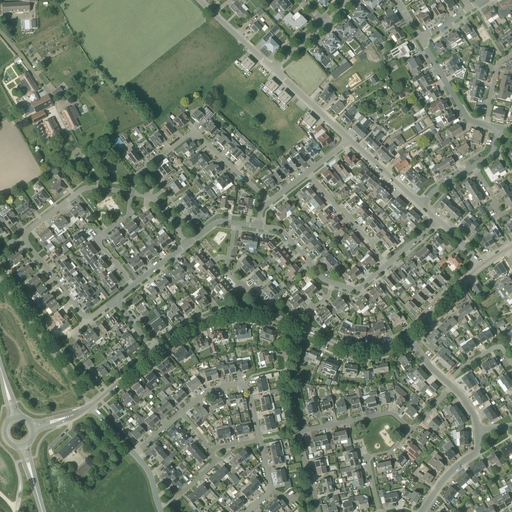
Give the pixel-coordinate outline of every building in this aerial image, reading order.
[(3,13),(30,12),(30,3),(37,2),(37,0),(22,0),(22,3),(2,4),(3,13)] [(238,0),(231,8),(240,17),(242,15),(245,18),(248,15),(245,12),(241,7),(244,4),(244,5),(248,1),(247,0),(238,0)] [(286,12),(288,9),(291,6),(288,2),(286,0),(280,0),(279,2),(276,0),(274,0),(269,5),(273,9),(277,6),(279,7),(280,7),(285,12),(285,11),(286,12)] [(377,5),(371,0),(364,0),(363,1),(369,7),(367,9),(372,14),(375,12),(372,9),(377,5)] [(442,0),(444,2),(449,10),(455,6),(454,4),(456,2),(455,0),(442,0)] [(509,8),(503,0),(499,3),(503,9),(500,11),(504,18),(507,16),(505,13),(510,10),(509,8)] [(441,4),(437,6),(435,4),(431,6),(431,7),(432,9),(431,10),(436,18),(443,14),(442,12),(445,10),(444,9),(441,4)] [(357,10),(355,12),(364,21),(365,21),(363,19),(365,17),(368,19),(369,18),(372,21),(374,20),(376,18),(372,14),(367,9),(365,12),(359,6),(356,9),(357,10)] [(497,13),(493,8),(492,7),(488,10),(493,18),(498,15),(501,20),(504,18),(500,11),(499,11),(500,11),(497,13)] [(419,10),(413,14),(420,24),(423,22),(425,25),(431,21),(426,14),(423,16),(419,10)] [(494,21),(493,18),(488,10),(483,13),(487,20),(484,22),(488,28),(491,27),(490,24),(494,21)] [(300,29),(303,26),(304,27),(307,24),(301,17),(301,16),(297,12),(293,16),(290,13),(282,20),(287,25),(289,23),(294,27),(297,25),(300,29)] [(364,21),(355,12),(353,15),(354,17),(352,19),(357,23),(355,25),(360,31),(367,23),(364,21)] [(387,15),(386,15),(381,20),(382,21),(383,23),(382,24),(384,28),(391,24),(392,26),(399,22),(398,20),(399,20),(396,16),(395,16),(395,15),(388,19),(387,15)] [(256,34),(261,29),(264,31),(268,28),(259,19),(250,28),(256,34)] [(360,31),(355,25),(353,27),(348,23),(346,25),(345,23),(342,26),(352,36),(352,37),(353,38),(360,31)] [(473,39),(478,36),(471,26),(469,28),(467,25),(464,26),(466,28),(463,30),(467,36),(470,35),(473,39)] [(352,36),(342,26),(340,28),(338,26),(335,29),(341,35),(339,37),(344,43),(352,37),(352,36)] [(397,29),(391,32),(397,42),(399,40),(400,42),(406,39),(401,31),(399,32),(397,29)] [(511,31),(503,36),(510,46),(511,44),(511,32),(511,31)] [(269,32),(262,39),(266,43),(267,44),(265,45),(267,48),(267,49),(268,50),(269,50),(270,50),(270,51),(272,53),(276,49),(277,49),(278,49),(278,47),(276,45),(278,43),(275,40),(273,42),(271,40),(270,40),(270,39),(273,36),(269,32)] [(344,43),(339,37),(336,40),(331,33),(328,36),(329,38),(327,39),(334,47),(338,44),(340,47),(344,43)] [(452,33),(450,34),(457,45),(463,42),(462,41),(465,39),(461,34),(458,36),(456,33),(454,35),(452,33)] [(377,38),(373,34),(368,38),(373,43),(377,38)] [(450,46),(452,48),(457,45),(450,34),(448,35),(449,37),(446,39),(448,42),(445,44),(446,46),(448,48),(450,46)] [(505,50),(510,46),(503,36),(499,38),(499,39),(496,41),(500,47),(502,45),(505,50)] [(327,50),(325,52),(332,60),(334,58),(332,56),(332,55),(338,51),(334,47),(327,39),(324,42),(325,44),(323,45),(327,50)] [(445,49),(444,47),(441,43),(438,44),(437,43),(434,44),(437,47),(434,49),(438,56),(443,52),(442,51),(445,49)] [(401,53),(403,56),(405,59),(410,56),(409,55),(409,53),(413,51),(409,45),(404,48),(402,45),(392,51),(394,54),(399,51),(400,53),(401,53)] [(317,48),(314,51),(315,52),(313,54),(316,57),(315,58),(317,61),(318,60),(320,62),(322,60),(327,65),(332,61),(332,60),(325,52),(323,54),(317,48)] [(480,51),(479,56),(492,59),(493,54),(488,53),(489,49),(482,48),(481,51),(480,51)] [(449,59),(451,62),(446,65),(447,67),(446,67),(448,70),(458,65),(456,62),(461,58),(458,54),(449,59)] [(479,56),(478,62),(477,62),(477,63),(477,65),(483,67),(484,63),(490,65),(492,59),(479,56)] [(251,61),(247,58),(241,64),(245,68),(251,61)] [(408,64),(407,64),(409,68),(410,68),(412,67),(415,73),(422,70),(420,66),(422,65),(419,60),(418,58),(415,60),(408,64)] [(249,72),(255,65),(251,61),(245,68),(249,72)] [(343,65),(335,71),(339,76),(351,67),(347,62),(343,65)] [(458,72),(460,75),(465,72),(466,72),(466,69),(465,69),(463,67),(461,66),(459,67),(458,65),(448,70),(450,74),(451,73),(452,75),(453,75),(458,72)] [(475,74),(477,74),(486,77),(487,75),(486,75),(487,71),(482,70),(483,67),(477,65),(475,74)] [(39,90),(34,83),(31,78),(30,77),(28,72),(19,78),(21,82),(20,83),(21,83),(24,89),(25,88),(28,92),(26,93),(27,93),(28,93),(30,96),(34,94),(35,93),(39,90)] [(416,82),(419,86),(430,79),(427,74),(423,77),(421,74),(414,78),(417,81),(416,82)] [(473,79),(473,83),(479,84),(480,81),(485,82),(485,78),(486,78),(486,77),(477,74),(475,80),(473,79)] [(502,82),(511,84),(511,81),(510,81),(511,78),(504,76),(503,76),(502,82)] [(419,86),(424,94),(431,90),(429,86),(433,84),(430,79),(419,86)] [(275,83),(271,80),(265,86),(269,90),(275,83)] [(352,80),(346,83),(349,88),(355,84),(352,80)] [(469,91),(471,91),(482,94),(483,92),(482,92),(483,88),(478,87),(479,84),(473,83),(469,82),(468,85),(470,86),(469,91)] [(275,83),(269,90),(273,94),(279,87),(275,83)] [(322,91),(324,93),(319,98),(325,103),(329,98),(332,100),(335,96),(330,91),(332,89),(328,85),(322,91)] [(60,87),(52,94),(56,99),(64,92),(60,87)] [(507,92),(508,89),(500,87),(499,93),(511,96),(511,93),(507,92)] [(433,90),(426,94),(429,99),(431,98),(433,101),(441,97),(438,91),(434,93),(433,90)] [(277,98),(281,102),(287,95),(284,91),(277,98)] [(347,91),(344,93),(338,97),(340,100),(339,101),(331,109),(337,115),(342,109),(344,110),(346,108),(347,107),(342,102),(347,98),(346,97),(350,95),(347,91)] [(470,96),(471,97),(470,101),(477,102),(478,99),(480,100),(481,96),(482,96),(482,94),(471,91),(470,95),(470,96)] [(39,101),(35,93),(34,94),(38,102),(37,102),(36,101),(31,103),(36,113),(53,105),(48,95),(40,99),(40,101),(39,101)] [(498,99),(511,102),(511,99),(511,96),(499,93),(498,99)] [(291,99),(287,95),(281,102),(285,105),(291,99)] [(438,105),(437,102),(429,106),(433,113),(439,110),(440,112),(448,108),(444,102),(438,105)] [(347,125),(353,119),(351,117),(360,108),(355,104),(347,112),(341,119),(347,125)] [(79,126),(70,107),(61,112),(66,121),(66,120),(68,123),(67,123),(69,128),(70,127),(71,130),(79,126)] [(498,107),(497,111),(494,111),(492,118),(504,121),(506,113),(503,113),(504,109),(498,107)] [(201,113),(197,110),(191,117),(196,121),(198,123),(203,117),(207,121),(213,114),(206,108),(201,113)] [(384,115),(386,118),(390,116),(389,115),(394,112),(392,109),(384,115)] [(31,117),(34,124),(47,118),(43,111),(31,117)] [(439,116),(445,126),(455,120),(452,114),(450,115),(449,115),(447,112),(439,116)] [(189,120),(183,113),(174,120),(180,128),(187,124),(186,122),(189,120)] [(309,115),(303,121),(306,125),(313,118),(309,115)] [(53,118),(41,124),(48,138),(60,132),(57,124),(56,125),(53,118)] [(317,122),(313,118),(306,125),(310,129),(317,122)] [(167,125),(162,129),(168,138),(175,133),(172,128),(175,126),(169,119),(165,122),(167,125)] [(210,119),(206,123),(209,126),(205,130),(204,130),(209,134),(212,136),(214,134),(216,136),(219,133),(217,130),(218,130),(213,126),(214,125),(212,122),(213,121),(210,119)] [(361,126),(358,123),(352,129),(357,134),(369,122),(367,120),(361,126)] [(369,122),(357,134),(363,140),(369,133),(365,130),(371,124),(369,122)] [(393,122),(386,127),(389,130),(395,125),(393,122)] [(452,128),(446,132),(450,139),(462,132),(459,125),(455,127),(455,126),(452,128)] [(380,127),(378,128),(379,129),(377,130),(379,132),(374,138),(370,135),(364,141),(370,146),(381,134),(383,135),(388,130),(384,127),(382,129),(380,127)] [(229,136),(222,130),(219,133),(216,136),(215,137),(217,139),(218,141),(217,142),(220,145),(229,136)] [(388,137),(390,141),(395,138),(400,135),(402,133),(401,131),(400,130),(388,137)] [(473,134),(472,137),(481,139),(482,136),(483,136),(484,133),(479,132),(473,130),(473,134)] [(162,144),(162,143),(159,139),(162,137),(158,132),(153,135),(154,136),(155,138),(151,141),(156,148),(157,148),(159,146),(162,144)] [(328,145),(332,142),(325,133),(316,139),(318,141),(320,144),(323,148),(328,144),(328,145)] [(381,134),(370,146),(375,151),(381,145),(378,142),(383,136),(383,135),(381,134)] [(229,150),(235,142),(233,140),(232,139),(232,138),(231,137),(230,137),(229,137),(229,136),(220,145),(223,148),(225,147),(229,150)] [(480,142),(481,139),(472,137),(471,140),(470,144),(470,147),(473,149),(475,145),(476,145),(481,146),(481,143),(480,142)] [(305,147),(306,149),(305,149),(312,158),(316,154),(315,153),(317,152),(317,151),(320,149),(318,146),(316,143),(312,138),(307,142),(309,144),(305,147)] [(386,150),(383,147),(377,153),(382,158),(394,146),(396,147),(399,145),(400,146),(404,144),(402,142),(400,143),(395,138),(390,141),(392,144),(386,150)] [(449,138),(440,144),(442,148),(451,142),(449,138)] [(131,163),(132,161),(135,165),(140,160),(135,154),(138,152),(128,139),(124,142),(130,149),(128,150),(128,151),(127,152),(127,154),(130,158),(128,159),(131,163)] [(188,151),(191,155),(193,153),(194,153),(193,151),(197,148),(193,142),(191,144),(189,141),(175,152),(177,154),(181,151),(183,154),(188,151)] [(145,145),(140,150),(145,157),(151,152),(150,150),(152,148),(148,142),(145,144),(145,145)] [(234,158),(242,149),(235,142),(229,150),(232,153),(231,155),(234,158)] [(463,145),(460,147),(465,155),(468,153),(468,154),(471,152),(470,151),(473,149),(470,147),(468,148),(466,143),(463,145)] [(390,154),(396,147),(394,146),(382,158),(388,163),(394,157),(390,154)] [(457,156),(458,156),(460,159),(463,158),(462,157),(465,155),(460,147),(457,149),(454,151),(453,152),(454,155),(456,154),(457,156)] [(249,155),(248,154),(249,153),(246,150),(245,151),(242,149),(234,158),(237,161),(239,159),(240,160),(242,162),(245,159),(249,155)] [(304,157),(306,155),(301,149),(300,150),(297,152),(296,152),(293,154),(299,161),(302,165),(307,161),(304,157)] [(198,162),(202,168),(210,161),(206,156),(205,156),(203,153),(200,156),(198,153),(195,156),(191,158),(189,160),(193,165),(198,162)] [(247,170),(255,162),(253,160),(255,158),(250,154),(249,155),(245,159),(248,162),(244,166),(246,167),(245,168),(247,170)] [(293,154),(290,156),(291,158),(290,159),(291,161),(288,163),(291,167),(292,168),(294,171),(299,167),(298,166),(298,165),(296,163),(299,161),(296,157),(293,154)] [(352,158),(351,157),(349,154),(343,158),(349,166),(351,168),(355,166),(354,165),(358,161),(355,156),(352,158)] [(409,162),(404,155),(400,157),(398,159),(400,162),(394,167),(398,173),(409,166),(407,163),(409,162)] [(281,169),(284,173),(287,177),(292,173),(289,169),(291,167),(288,163),(286,161),(283,157),(282,158),(281,165),(283,167),(281,169)] [(447,158),(445,160),(450,168),(452,167),(452,166),(455,164),(451,158),(448,160),(447,158)] [(171,165),(166,159),(159,164),(160,164),(154,169),(156,172),(158,170),(160,174),(170,167),(171,165)] [(448,169),(450,168),(445,160),(443,161),(444,162),(441,164),(444,170),(447,168),(448,169)] [(252,174),(256,170),(258,172),(264,166),(261,163),(258,165),(255,162),(247,170),(250,173),(250,172),(252,174)] [(342,166),(341,165),(338,162),(333,166),(339,174),(341,171),(345,177),(350,173),(344,164),(342,166)] [(506,167),(504,164),(504,163),(501,165),(499,162),(494,165),(499,172),(500,174),(505,171),(508,169),(506,167)] [(212,163),(204,170),(206,173),(205,173),(208,177),(211,174),(214,177),(221,171),(217,166),(216,167),(216,166),(215,166),(212,163)] [(438,175),(440,174),(435,166),(434,164),(429,167),(434,176),(437,174),(438,175)] [(442,172),(444,170),(441,164),(438,166),(437,165),(435,166),(440,174),(443,173),(442,172)] [(494,165),(489,168),(491,171),(488,173),(490,177),(489,178),(492,183),(499,179),(497,176),(500,175),(500,174),(499,172),(494,165)] [(170,167),(160,174),(163,177),(161,179),(163,182),(169,177),(170,177),(177,172),(174,169),(173,170),(170,167)] [(273,175),(276,179),(279,183),(284,179),(281,175),(284,173),(281,169),(279,167),(275,171),(276,172),(273,175)] [(416,168),(413,171),(410,169),(404,175),(407,178),(406,179),(410,182),(419,173),(420,172),(416,168)] [(328,182),(331,180),(334,185),(340,180),(334,173),(331,175),(328,170),(322,175),(328,182)] [(362,171),(356,177),(362,182),(360,184),(362,186),(366,182),(373,175),(368,171),(365,174),(362,171)] [(59,182),(63,179),(58,172),(54,175),(59,182)] [(422,183),(424,185),(428,182),(425,180),(426,180),(422,177),(423,176),(420,172),(419,173),(410,182),(411,183),(412,182),(418,188),(422,183)] [(267,177),(269,180),(265,183),(270,190),(276,186),(275,183),(277,181),(276,179),(273,175),(271,173),(267,177)] [(172,180),(172,181),(166,185),(168,188),(170,187),(173,190),(183,182),(184,182),(178,175),(172,180)] [(224,175),(216,180),(218,183),(216,185),(216,186),(219,190),(221,190),(223,189),(231,183),(230,181),(231,181),(231,180),(230,178),(228,178),(227,176),(226,177),(224,175)] [(373,175),(366,182),(369,184),(367,186),(372,191),(380,182),(377,179),(373,175)] [(465,184),(467,187),(465,188),(467,190),(475,185),(474,183),(472,183),(471,180),(465,184)] [(61,182),(50,190),(56,197),(66,189),(61,182)] [(176,198),(182,193),(182,194),(191,187),(188,184),(186,186),(183,182),(173,190),(175,194),(173,195),(176,198)] [(377,199),(387,188),(383,184),(380,182),(372,191),(367,196),(368,197),(373,192),(376,195),(376,196),(377,199)] [(210,183),(206,186),(206,187),(204,189),(206,192),(213,187),(210,183)] [(505,186),(503,183),(497,187),(499,190),(498,190),(500,193),(508,188),(507,185),(505,186)] [(341,199),(351,191),(348,188),(344,184),(339,188),(341,190),(337,194),(341,199)] [(475,185),(467,190),(468,192),(469,191),(471,194),(477,190),(475,188),(476,187),(475,185)] [(502,194),(504,197),(504,198),(510,194),(510,193),(511,191),(511,189),(510,186),(508,188),(500,193),(501,195),(502,194)] [(310,197),(314,193),(310,189),(307,191),(304,188),(298,194),(302,199),(304,201),(307,199),(310,197)] [(381,199),(386,204),(391,198),(389,196),(392,192),(387,188),(377,199),(381,199)] [(473,200),(481,195),(480,192),(479,193),(477,190),(471,194),(473,197),(472,198),(473,200)] [(42,191),(32,198),(38,206),(37,207),(39,209),(43,207),(42,206),(45,204),(43,202),(48,199),(42,191)] [(180,202),(183,206),(191,201),(193,199),(191,197),(187,191),(182,195),(184,198),(180,202)] [(359,198),(355,193),(350,197),(352,199),(347,203),(351,209),(359,203),(356,200),(359,198)] [(441,208),(443,210),(450,203),(448,201),(451,199),(446,194),(439,201),(441,203),(440,205),(442,207),(441,208)] [(481,195),(473,200),(474,202),(475,201),(477,204),(483,200),(481,197),(482,197),(481,195)] [(313,206),(319,200),(316,196),(312,199),(310,197),(307,199),(304,201),(310,208),(313,206)] [(222,197),(222,200),(221,200),(220,209),(228,210),(228,205),(233,205),(234,199),(227,198),(228,197),(222,197)] [(244,201),(239,200),(237,211),(246,212),(247,206),(252,207),(252,205),(252,199),(244,198),(244,201)] [(387,204),(390,206),(391,205),(395,209),(396,208),(402,202),(397,198),(394,201),(392,199),(387,204)] [(319,200),(313,206),(314,208),(312,210),(316,215),(321,210),(319,208),(323,205),(319,200)] [(29,201),(16,211),(22,219),(26,217),(26,218),(36,211),(29,201)] [(192,208),(194,211),(197,208),(199,207),(195,201),(193,203),(191,201),(183,206),(187,211),(192,208)] [(291,203),(288,205),(286,202),(281,206),(287,213),(289,211),(291,213),(296,209),(291,203)] [(396,208),(395,209),(400,213),(398,215),(397,215),(400,217),(405,211),(403,209),(406,206),(402,202),(396,208)] [(356,212),(360,217),(366,211),(365,209),(367,207),(363,203),(358,207),(360,209),(356,212)] [(451,204),(450,203),(443,210),(445,212),(446,211),(448,213),(453,208),(451,205),(451,204)] [(77,207),(75,209),(80,216),(82,219),(85,216),(90,212),(86,207),(82,209),(79,204),(76,206),(77,207)] [(287,213),(281,206),(277,209),(279,212),(276,215),(281,221),(286,217),(284,215),(287,213)] [(197,208),(194,211),(189,214),(193,219),(197,216),(199,219),(207,213),(203,207),(201,209),(199,207),(197,208)] [(450,216),(452,218),(458,211),(457,209),(456,210),(453,208),(448,213),(451,215),(450,216)] [(77,217),(80,216),(75,209),(72,210),(69,212),(73,216),(70,219),(74,224),(79,220),(77,217)] [(327,217),(329,216),(331,214),(327,209),(320,215),(320,214),(318,216),(318,217),(320,219),(324,224),(328,220),(326,218),(327,217)] [(11,210),(6,214),(6,213),(2,217),(9,227),(16,222),(13,219),(16,217),(15,216),(12,212),(11,210)] [(407,219),(409,221),(415,214),(411,210),(408,213),(405,211),(400,217),(404,221),(407,219)] [(156,219),(157,218),(153,213),(151,215),(148,211),(143,214),(149,222),(153,218),(155,220),(156,219)] [(366,211),(360,217),(364,222),(368,218),(370,220),(375,216),(371,211),(368,214),(366,211)] [(460,212),(458,211),(452,218),(453,219),(454,218),(457,221),(462,216),(459,213),(460,212)] [(141,221),(139,223),(143,228),(145,226),(145,225),(149,222),(143,214),(139,218),(141,221)] [(415,214),(409,221),(411,223),(409,225),(413,229),(418,225),(415,222),(419,219),(419,218),(415,214)] [(368,226),(372,231),(381,223),(375,216),(370,220),(372,223),(368,226)] [(468,216),(466,218),(462,223),(464,225),(463,226),(467,230),(475,222),(477,220),(473,216),(470,219),(468,216)] [(61,219),(59,221),(64,228),(66,226),(68,228),(72,225),(74,224),(70,219),(66,221),(63,217),(60,218),(61,219)] [(336,225),(337,224),(340,222),(336,217),(329,223),(331,225),(329,227),(333,232),(337,228),(335,226),(336,225)] [(304,224),(301,220),(298,222),(296,220),(294,222),(289,226),(293,230),(294,229),(297,227),(299,229),(302,227),(304,224)] [(66,231),(64,228),(59,221),(56,223),(56,222),(53,224),(57,228),(54,230),(55,232),(58,237),(66,231)] [(143,228),(139,223),(136,225),(133,221),(128,224),(134,232),(138,228),(140,230),(143,228)] [(479,226),(475,222),(467,230),(469,231),(469,230),(475,235),(479,231),(477,228),(479,226)] [(380,231),(382,234),(387,230),(381,223),(372,231),(375,235),(380,231)] [(124,228),(127,232),(124,234),(128,239),(130,237),(132,239),(137,236),(136,234),(134,232),(128,224),(124,228)] [(304,224),(299,229),(295,232),(299,237),(303,234),(305,236),(311,231),(305,224),(304,224)] [(489,234),(490,235),(495,243),(496,243),(495,241),(503,237),(496,226),(492,228),(494,231),(489,234)] [(337,228),(333,232),(337,237),(339,235),(341,237),(348,231),(344,227),(341,229),(340,230),(339,231),(337,228)] [(58,237),(55,232),(52,234),(48,229),(43,232),(50,242),(55,238),(56,239),(58,237)] [(380,239),(384,244),(393,237),(393,236),(390,232),(389,233),(387,230),(382,234),(384,236),(380,239)] [(305,236),(301,239),(305,244),(309,240),(311,243),(313,240),(316,238),(313,234),(314,233),(312,231),(311,231),(305,236)] [(40,244),(43,249),(44,248),(46,247),(48,245),(48,244),(50,242),(43,232),(38,236),(39,238),(42,242),(40,244)] [(81,232),(77,235),(74,238),(76,242),(79,245),(82,243),(85,241),(86,240),(83,236),(84,236),(81,232)] [(124,234),(122,236),(119,232),(114,235),(122,246),(126,242),(125,241),(128,239),(124,234)] [(160,236),(162,239),(168,246),(172,242),(169,239),(172,237),(168,232),(165,234),(164,232),(160,236)] [(122,246),(114,235),(110,239),(112,243),(110,245),(114,250),(116,248),(118,249),(122,246)] [(246,245),(247,236),(241,235),(241,240),(237,239),(236,247),(242,247),(243,244),(246,245)] [(348,242),(350,245),(357,239),(353,235),(350,237),(348,235),(341,241),(343,244),(346,244),(348,242)] [(487,247),(490,246),(495,243),(490,235),(482,240),(483,241),(479,243),(482,248),(486,246),(487,247)] [(248,248),(256,249),(258,239),(253,238),(253,237),(247,236),(246,245),(249,245),(248,248)] [(63,242),(65,245),(72,240),(70,237),(63,242)] [(393,237),(384,244),(388,249),(392,245),(394,248),(399,244),(393,237)] [(431,242),(434,245),(432,247),(433,249),(435,250),(437,249),(440,252),(443,250),(444,249),(449,245),(444,240),(442,242),(438,238),(437,237),(431,242)] [(163,249),(168,246),(162,239),(158,242),(157,241),(154,243),(158,248),(160,246),(163,249)] [(268,248),(270,250),(277,244),(273,239),(270,243),(268,240),(262,240),(261,246),(264,247),(266,249),(268,248)] [(352,255),(359,249),(357,246),(361,243),(357,239),(350,245),(348,247),(350,249),(350,252),(352,255)] [(315,247),(316,250),(319,247),(322,245),(318,241),(316,243),(313,240),(311,243),(307,245),(307,246),(310,251),(315,247)] [(155,250),(158,248),(154,243),(151,245),(153,247),(148,251),(154,258),(159,254),(155,250)] [(80,248),(82,251),(81,252),(84,256),(87,254),(94,249),(90,244),(87,247),(85,245),(80,248)] [(319,247),(316,250),(312,253),(316,258),(320,254),(322,257),(327,252),(328,252),(324,248),(325,246),(323,244),(322,245),(319,247)] [(52,251),(51,252),(48,254),(47,255),(48,257),(49,257),(53,262),(60,256),(58,253),(61,251),(57,247),(55,248),(52,251)] [(140,254),(144,259),(146,258),(149,261),(154,258),(148,251),(146,248),(142,251),(143,252),(140,254)] [(431,250),(429,252),(425,248),(420,252),(426,258),(429,256),(431,259),(433,261),(435,258),(437,257),(435,255),(434,254),(431,250)] [(94,249),(87,254),(90,259),(88,260),(91,263),(96,259),(94,256),(97,253),(94,249)] [(282,249),(279,251),(277,249),(271,254),(275,259),(277,257),(279,260),(286,254),(282,249)] [(322,257),(324,259),(321,262),(325,266),(332,260),(328,256),(329,255),(327,252),(322,257)] [(417,263),(420,267),(421,268),(425,264),(423,261),(426,258),(420,252),(415,256),(419,261),(417,263)] [(7,258),(11,263),(13,262),(15,265),(23,259),(19,253),(17,255),(14,255),(13,253),(7,258)] [(193,257),(195,260),(193,262),(189,265),(192,268),(194,266),(195,265),(204,257),(201,253),(196,256),(195,255),(193,257)] [(369,257),(365,260),(371,267),(375,263),(372,259),(375,257),(374,257),(374,256),(373,256),(370,253),(368,255),(369,257)] [(141,261),(144,259),(140,254),(137,257),(136,255),(132,259),(134,261),(140,269),(144,265),(141,261)] [(244,254),(242,256),(245,259),(241,262),(244,266),(241,268),(246,274),(253,267),(250,264),(252,262),(247,257),(245,254),(244,254)] [(286,254),(279,260),(282,262),(279,264),(283,269),(290,264),(288,261),(290,259),(286,254)] [(458,270),(461,268),(459,266),(462,264),(461,263),(462,263),(459,259),(457,256),(456,258),(453,255),(447,259),(451,263),(451,262),(456,268),(458,270)] [(60,267),(62,270),(69,265),(66,260),(67,260),(67,258),(65,256),(64,256),(54,264),(58,268),(60,267)] [(205,265),(208,262),(204,257),(195,265),(194,266),(196,268),(197,267),(201,272),(207,267),(205,265)] [(98,269),(105,263),(101,258),(98,261),(96,259),(91,263),(93,265),(91,267),(94,271),(98,269)] [(328,271),(332,268),(334,270),(336,268),(337,268),(338,266),(339,266),(341,264),(339,262),(338,262),(334,258),(332,260),(325,266),(328,271)] [(361,269),(363,267),(367,271),(371,267),(365,260),(364,258),(359,262),(357,264),(361,269)] [(444,258),(438,263),(440,265),(441,266),(447,261),(444,258)] [(128,263),(126,265),(130,270),(132,268),(135,272),(140,269),(134,261),(132,259),(128,262),(128,263)] [(417,272),(416,270),(420,267),(417,263),(416,262),(414,264),(410,259),(407,261),(408,262),(406,264),(411,271),(415,275),(417,272)] [(185,261),(183,264),(186,267),(189,271),(192,268),(189,265),(186,261),(185,261)] [(99,275),(101,277),(106,273),(104,271),(108,268),(105,263),(98,269),(101,273),(99,275)] [(496,279),(507,272),(501,263),(493,269),(497,274),(493,277),(495,279),(496,279)] [(295,264),(288,270),(290,272),(287,275),(292,280),(298,274),(296,271),(299,269),(295,264)] [(358,271),(361,269),(357,264),(354,266),(355,267),(350,271),(356,278),(361,274),(358,271)] [(406,278),(409,275),(410,275),(411,276),(414,273),(411,271),(406,264),(403,266),(403,265),(400,267),(403,270),(401,272),(406,278)] [(20,272),(25,277),(33,271),(28,265),(24,269),(22,266),(17,270),(19,273),(20,272)] [(69,265),(62,270),(65,273),(63,275),(66,279),(76,271),(74,269),(73,269),(69,265)] [(191,273),(189,271),(186,267),(182,269),(179,265),(174,269),(180,276),(183,274),(184,277),(187,275),(188,276),(191,273)] [(207,267),(201,272),(198,274),(200,277),(203,274),(204,275),(204,276),(206,279),(209,277),(216,271),(214,268),(213,269),(212,267),(209,270),(207,267)] [(252,280),(254,282),(264,274),(262,271),(261,272),(257,268),(252,272),(254,275),(250,278),(252,281),(252,280)] [(171,274),(173,277),(170,279),(174,284),(180,281),(183,280),(180,276),(174,269),(170,272),(171,274)] [(404,280),(406,278),(401,272),(399,270),(397,272),(396,271),(391,275),(395,279),(398,283),(398,282),(399,284),(400,285),(404,281),(404,280)] [(71,282),(74,285),(81,280),(77,275),(78,274),(76,271),(66,279),(69,283),(71,282)] [(209,282),(213,286),(219,281),(217,278),(219,276),(218,275),(218,274),(216,271),(209,277),(212,280),(209,282)] [(346,274),(345,273),(342,275),(346,280),(349,278),(352,281),(356,278),(350,271),(346,274)] [(103,280),(102,281),(105,286),(108,284),(115,278),(111,274),(108,276),(106,273),(101,277),(103,280)] [(431,277),(434,280),(438,283),(440,281),(444,285),(448,280),(441,273),(438,276),(437,274),(435,276),(433,275),(431,277)] [(264,274),(254,282),(256,285),(255,285),(257,287),(260,285),(263,283),(265,285),(270,281),(268,278),(267,279),(265,277),(265,275),(264,274)] [(24,282),(30,290),(41,282),(36,276),(32,280),(30,277),(24,282)] [(507,285),(509,284),(511,282),(511,281),(511,280),(511,278),(510,278),(509,277),(508,278),(506,276),(497,281),(499,284),(500,286),(498,287),(498,288),(497,288),(497,289),(498,290),(499,291),(500,290),(504,288),(507,285)] [(159,280),(165,288),(168,286),(169,288),(174,284),(170,279),(167,281),(164,277),(159,280)] [(395,279),(392,281),(389,277),(384,281),(390,289),(394,286),(395,288),(399,284),(398,282),(398,283),(395,279)] [(109,289),(111,292),(116,288),(115,286),(118,283),(115,278),(108,284),(111,288),(109,289)] [(81,280),(74,285),(76,288),(74,290),(78,294),(83,290),(88,286),(86,284),(84,284),(84,283),(81,280)] [(158,288),(155,290),(158,294),(159,296),(165,292),(163,290),(165,288),(159,280),(155,284),(158,288)] [(434,280),(431,283),(430,281),(426,285),(426,286),(431,290),(433,288),(437,291),(441,287),(438,283),(434,280)] [(219,281),(213,286),(214,287),(216,290),(218,288),(221,291),(228,285),(225,282),(225,283),(223,281),(221,283),(219,281)] [(265,293),(267,295),(274,289),(276,288),(270,281),(265,285),(267,288),(263,291),(265,293)] [(312,285),(308,289),(314,295),(318,292),(315,288),(317,286),(313,281),(311,283),(312,285)] [(483,290),(479,283),(472,288),(477,294),(483,290)] [(228,292),(231,290),(229,288),(230,288),(228,285),(221,291),(223,293),(221,295),(225,300),(231,295),(228,292)] [(511,285),(511,287),(509,288),(507,285),(504,288),(500,290),(505,298),(507,297),(509,295),(511,293),(511,285)] [(83,297),(85,300),(95,293),(91,288),(89,289),(88,286),(78,294),(81,298),(83,297)] [(300,293),(304,297),(306,295),(309,299),(314,295),(308,289),(306,286),(301,290),(302,290),(300,293)] [(385,295),(387,293),(383,288),(381,290),(378,286),(373,290),(379,297),(383,293),(385,295)] [(418,291),(419,293),(423,296),(425,294),(429,297),(433,293),(431,290),(426,286),(423,289),(422,287),(418,291)] [(43,288),(42,289),(40,287),(32,292),(34,295),(38,300),(44,295),(46,294),(49,292),(45,287),(43,288)] [(148,296),(152,302),(153,301),(157,298),(155,296),(158,294),(155,290),(152,287),(150,289),(149,288),(147,290),(151,294),(148,296)] [(198,296),(195,299),(201,308),(205,305),(206,306),(209,304),(206,299),(209,297),(202,289),(199,291),(200,292),(197,294),(198,296)] [(276,292),(274,289),(267,295),(269,297),(268,298),(270,300),(274,297),(277,301),(281,298),(279,297),(286,291),(285,290),(282,289),(279,292),(278,290),(276,292)] [(99,290),(95,293),(85,300),(88,303),(86,305),(86,306),(89,309),(99,302),(99,301),(97,299),(99,297),(98,295),(101,293),(99,290)] [(371,297),(369,299),(374,305),(376,302),(375,301),(375,300),(379,297),(373,290),(369,294),(371,297)] [(295,292),(291,296),(293,299),(299,306),(304,302),(301,299),(304,297),(300,293),(297,295),(295,292)] [(411,298),(412,300),(413,300),(416,303),(419,301),(422,304),(427,300),(423,296),(419,293),(416,296),(415,294),(411,298)] [(44,295),(38,300),(44,307),(46,305),(50,302),(54,299),(51,294),(46,297),(44,295)] [(144,301),(142,299),(141,297),(140,296),(139,297),(139,296),(136,298),(137,299),(132,302),(133,305),(135,306),(134,306),(135,308),(136,308),(139,312),(139,313),(141,315),(142,315),(146,311),(143,307),(144,306),(146,304),(144,301)] [(184,304),(180,307),(186,314),(187,314),(190,312),(192,310),(189,305),(193,302),(188,297),(182,302),(184,304)] [(347,306),(350,304),(349,304),(346,299),(343,301),(340,297),(336,301),(342,308),(344,311),(348,307),(347,306)] [(365,308),(367,306),(369,309),(374,305),(369,299),(366,301),(363,297),(359,301),(365,308)] [(289,308),(292,306),(295,310),(299,306),(293,299),(289,302),(288,301),(285,303),(289,308)] [(408,301),(404,305),(410,311),(412,308),(415,311),(420,307),(416,303),(413,300),(412,300),(410,303),(408,301)] [(333,307),(331,309),(335,314),(338,312),(337,312),(342,308),(336,301),(331,305),(333,307)] [(360,311),(365,308),(359,301),(354,304),(355,305),(352,307),(356,312),(359,310),(360,311)] [(46,305),(44,307),(49,315),(60,307),(56,302),(52,305),(50,302),(46,305)] [(177,307),(173,303),(171,305),(172,307),(171,308),(171,310),(169,312),(168,312),(167,312),(167,313),(166,314),(167,315),(167,316),(172,323),(180,317),(178,315),(181,313),(177,307)] [(466,304),(463,306),(468,315),(471,313),(473,315),(478,312),(474,306),(472,307),(470,305),(468,306),(466,304)] [(468,315),(463,306),(459,308),(460,311),(458,312),(460,315),(458,317),(463,325),(467,322),(464,317),(468,315)] [(159,318),(162,315),(157,308),(153,310),(159,318)] [(325,308),(321,312),(327,319),(330,322),(334,318),(332,316),(335,314),(331,309),(328,312),(325,308)] [(60,311),(54,316),(62,326),(70,320),(66,315),(64,316),(60,311)] [(330,322),(327,319),(321,312),(320,312),(318,313),(319,314),(317,315),(320,319),(317,321),(321,326),(324,324),(325,326),(330,322)] [(109,319),(112,324),(110,325),(114,331),(117,329),(118,330),(122,326),(123,325),(121,323),(122,322),(120,319),(119,320),(115,314),(109,319)] [(396,315),(390,319),(395,326),(400,323),(401,324),(405,321),(401,315),(398,317),(396,315)] [(449,318),(446,321),(453,328),(456,325),(458,327),(460,325),(461,326),(463,325),(458,317),(455,320),(453,318),(451,320),(449,318)] [(166,327),(160,319),(150,326),(156,333),(162,328),(163,329),(166,327)] [(390,330),(386,323),(384,320),(376,323),(377,323),(378,326),(381,335),(386,333),(386,332),(388,331),(390,330)] [(445,330),(443,332),(447,337),(452,332),(450,331),(453,328),(446,321),(443,324),(445,326),(443,328),(445,330)] [(99,334),(102,337),(103,339),(106,337),(104,335),(110,331),(104,322),(98,327),(102,332),(99,334)] [(372,328),(369,329),(370,337),(373,337),(375,336),(375,337),(381,335),(378,326),(377,323),(372,325),(373,328),(372,328)] [(348,326),(343,324),(339,332),(344,335),(344,334),(347,335),(349,335),(351,328),(348,327),(348,326)] [(250,330),(246,330),(246,326),(239,327),(239,325),(234,326),(235,336),(237,336),(243,335),(243,339),(251,338),(250,330)] [(354,337),(360,337),(360,329),(360,325),(355,325),(352,325),(351,328),(349,335),(352,336),(354,337)] [(370,337),(369,329),(369,325),(366,325),(366,329),(360,329),(360,337),(365,338),(365,337),(368,337),(370,337)] [(494,332),(491,326),(489,327),(482,331),(483,333),(487,340),(488,341),(494,337),(492,334),(494,332)] [(264,327),(260,338),(272,343),(274,338),(275,337),(276,336),(275,334),(276,332),(272,331),(271,331),(267,330),(268,329),(264,327)] [(102,337),(99,334),(98,332),(95,334),(92,330),(88,334),(93,341),(95,343),(99,340),(102,337)] [(219,342),(227,339),(225,331),(220,333),(220,330),(219,330),(219,331),(211,333),(212,339),(213,339),(214,343),(219,342)] [(436,330),(432,335),(438,341),(441,338),(444,342),(448,337),(447,337),(443,332),(441,335),(436,330)] [(125,346),(127,349),(131,354),(132,353),(133,353),(135,352),(135,351),(139,347),(137,344),(137,343),(136,342),(135,342),(132,337),(130,335),(128,333),(122,337),(126,342),(127,341),(128,343),(125,346)] [(482,343),(487,340),(483,333),(478,337),(477,335),(474,337),(477,342),(480,340),(482,343)] [(93,341),(88,334),(83,337),(85,339),(86,341),(84,343),(88,349),(90,352),(93,349),(92,348),(96,345),(95,343),(93,341)] [(434,351),(438,347),(435,344),(438,341),(432,335),(427,340),(431,344),(429,346),(434,351)] [(205,348),(209,346),(206,339),(203,341),(202,339),(201,337),(196,340),(197,342),(195,343),(197,345),(195,346),(197,350),(202,348),(202,347),(204,346),(205,348)] [(467,344),(471,350),(477,347),(475,344),(477,342),(474,337),(472,338),(471,339),(473,341),(467,344)] [(472,351),(471,350),(466,342),(467,344),(462,348),(461,346),(458,348),(461,353),(464,351),(466,354),(472,351)] [(70,348),(73,351),(68,354),(70,357),(74,354),(78,358),(82,354),(87,350),(82,344),(79,346),(76,343),(74,344),(74,345),(70,348)] [(115,355),(121,362),(126,359),(123,355),(126,353),(121,347),(116,351),(118,353),(115,355)] [(174,355),(179,362),(185,358),(185,359),(193,354),(189,348),(186,351),(183,347),(179,350),(180,351),(174,355)] [(439,361),(444,366),(450,360),(447,358),(451,353),(447,348),(443,353),(439,357),(442,359),(439,361)] [(309,361),(311,362),(318,365),(321,359),(317,356),(318,354),(310,350),(308,354),(306,353),(302,360),(308,362),(309,361)] [(261,362),(264,361),(265,364),(274,362),(272,355),(269,356),(268,352),(259,354),(261,362)] [(408,369),(411,367),(414,364),(410,358),(411,357),(409,354),(399,361),(402,365),(404,364),(406,366),(408,369)] [(121,362),(115,355),(113,357),(111,355),(106,359),(111,364),(113,362),(116,366),(121,362)] [(228,365),(230,374),(236,373),(235,368),(238,368),(237,361),(235,356),(233,357),(233,359),(233,362),(228,363),(228,365)] [(460,363),(453,357),(450,360),(444,366),(449,371),(451,369),(453,371),(460,363)] [(93,364),(89,359),(83,364),(86,368),(88,367),(88,368),(93,364)] [(157,368),(163,374),(170,368),(172,370),(175,368),(167,359),(157,368)] [(327,359),(324,367),(336,372),(339,363),(334,361),(333,362),(327,359)] [(488,363),(492,369),(498,366),(499,367),(501,366),(498,360),(496,362),(494,359),(488,363)] [(237,361),(238,368),(241,367),(242,371),(248,370),(248,366),(252,365),(251,361),(243,362),(242,360),(237,361)] [(97,370),(98,372),(97,373),(100,378),(106,374),(107,374),(108,373),(106,371),(111,368),(106,362),(97,370)] [(224,375),(230,374),(228,365),(225,366),(223,362),(218,364),(219,366),(220,373),(223,372),(224,375)] [(492,369),(488,363),(488,362),(482,365),(484,368),(481,370),(484,375),(487,373),(486,372),(492,369)] [(352,377),(356,377),(357,367),(350,366),(351,365),(345,364),(344,373),(352,375),(352,377)] [(365,381),(368,381),(372,381),(372,379),(372,374),(374,374),(376,373),(379,373),(388,371),(387,364),(386,364),(381,364),(381,365),(372,366),(373,372),(371,372),(365,372),(365,377),(365,381)] [(215,367),(209,369),(213,380),(219,379),(217,373),(220,373),(219,366),(215,367)] [(209,369),(209,368),(209,369),(203,370),(204,372),(199,373),(202,379),(206,378),(207,382),(213,380),(209,369)] [(419,368),(414,373),(411,370),(406,374),(413,382),(417,379),(424,373),(419,368)] [(465,384),(466,384),(473,380),(475,379),(471,373),(473,372),(471,369),(463,374),(465,377),(462,379),(465,384)] [(154,382),(157,379),(152,372),(145,378),(149,382),(146,385),(151,391),(157,385),(154,382)] [(198,374),(195,376),(196,378),(191,382),(197,388),(201,385),(199,381),(202,379),(199,373),(198,374)] [(415,385),(420,391),(421,391),(425,386),(423,383),(428,378),(424,373),(417,379),(419,382),(415,385)] [(272,378),(271,374),(260,376),(261,379),(256,380),(257,387),(265,385),(264,379),(267,378),(267,379),(272,378)] [(504,385),(510,381),(507,375),(504,377),(502,374),(497,378),(499,380),(500,379),(504,385)] [(168,379),(165,375),(164,376),(163,376),(161,378),(167,386),(169,384),(174,379),(171,376),(168,379)] [(189,379),(185,383),(182,385),(186,390),(189,388),(192,392),(197,388),(191,382),(189,379)] [(473,380),(466,384),(470,390),(473,388),(474,390),(479,387),(478,385),(476,385),(473,380)] [(423,394),(425,392),(430,397),(438,388),(433,383),(429,387),(426,385),(425,386),(421,391),(420,391),(423,394)] [(144,396),(149,391),(145,386),(142,388),(138,384),(132,389),(138,395),(141,392),(144,396)] [(182,385),(179,387),(175,391),(176,393),(182,400),(187,396),(184,392),(186,390),(182,385)] [(259,393),(264,392),(264,395),(270,394),(269,391),(266,391),(265,385),(257,387),(259,393)] [(394,393),(399,398),(397,401),(398,402),(396,404),(400,409),(409,399),(405,396),(406,394),(396,385),(395,390),(394,393)] [(479,387),(474,390),(476,393),(473,395),(477,400),(483,396),(480,391),(481,390),(479,387)] [(351,403),(353,410),(360,408),(358,399),(362,398),(360,389),(355,390),(356,395),(347,397),(348,404),(351,403)] [(394,397),(394,393),(395,390),(394,390),(388,391),(388,392),(389,394),(380,396),(380,394),(377,395),(378,398),(378,402),(381,401),(382,405),(390,403),(389,398),(394,397)] [(364,407),(367,406),(367,408),(376,407),(374,399),(378,398),(377,395),(376,392),(369,394),(370,399),(366,400),(363,400),(364,407)] [(121,398),(123,400),(121,402),(123,405),(122,405),(124,407),(127,404),(130,402),(132,404),(135,402),(137,404),(139,402),(135,396),(132,398),(127,393),(121,398)] [(170,395),(168,397),(172,402),(174,400),(178,404),(182,400),(176,393),(174,395),(173,393),(170,395)] [(262,406),(269,404),(268,397),(271,397),(270,394),(264,395),(265,398),(260,399),(262,406)] [(484,404),(485,406),(490,403),(489,401),(490,400),(487,394),(484,396),(483,396),(477,400),(481,406),(484,404)] [(237,403),(235,396),(235,395),(228,397),(229,399),(226,400),(228,407),(231,406),(231,405),(236,403),(237,403)] [(244,395),(241,396),(241,395),(235,396),(237,403),(236,403),(237,407),(247,405),(245,399),(244,395)] [(326,401),(321,403),(323,411),(327,410),(327,409),(330,409),(330,407),(333,406),(331,396),(326,397),(326,401)] [(340,403),(336,404),(338,413),(346,411),(344,405),(348,404),(347,397),(346,396),(341,398),(342,399),(339,400),(340,403)] [(160,402),(163,405),(169,412),(173,408),(170,404),(172,402),(168,397),(166,399),(165,398),(160,402)] [(228,407),(226,400),(225,397),(221,399),(221,398),(215,401),(219,408),(223,406),(225,410),(226,410),(229,409),(228,407)] [(307,410),(308,410),(309,414),(316,413),(315,407),(318,406),(318,407),(318,406),(317,398),(311,400),(312,405),(307,406),(307,407),(306,407),(307,410)] [(418,415),(415,413),(416,412),(413,409),(417,405),(417,404),(413,400),(412,400),(408,405),(410,407),(408,409),(405,413),(411,418),(413,416),(415,418),(418,415)] [(208,409),(212,415),(214,413),(213,411),(219,408),(215,401),(210,403),(211,406),(208,409)] [(116,421),(122,416),(119,412),(122,409),(118,405),(116,402),(110,408),(114,413),(111,415),(116,421)] [(487,417),(488,416),(494,413),(493,412),(490,407),(492,406),(490,403),(485,406),(487,409),(483,411),(487,417)] [(263,412),(268,411),(268,414),(274,413),(274,410),(273,404),(269,404),(262,406),(263,412)] [(161,412),(165,417),(167,415),(166,414),(169,412),(163,405),(160,408),(158,406),(154,409),(158,414),(161,412)] [(451,405),(447,407),(444,409),(449,417),(453,415),(459,411),(455,405),(452,407),(451,405)] [(159,421),(159,420),(156,416),(158,414),(154,409),(152,407),(150,410),(152,411),(147,415),(149,417),(155,424),(159,421)] [(212,415),(208,409),(205,411),(202,407),(197,411),(205,420),(210,416),(210,417),(212,415)] [(193,415),(193,416),(196,419),(193,421),(198,427),(206,420),(205,420),(197,411),(193,415)] [(459,411),(453,415),(456,421),(463,416),(459,411)] [(494,413),(488,416),(491,422),(494,420),(496,423),(501,420),(499,417),(498,418),(494,412),(493,412),(494,413)] [(266,425),(274,423),(277,422),(277,418),(275,418),(274,413),(268,414),(269,417),(264,418),(266,425)] [(140,422),(145,426),(147,424),(150,428),(155,424),(149,417),(147,415),(142,419),(143,420),(140,422)] [(467,422),(463,416),(456,421),(460,426),(457,426),(457,429),(464,428),(463,424),(467,422)] [(428,425),(433,429),(435,430),(437,427),(441,431),(446,426),(443,422),(442,420),(439,423),(434,418),(428,425)] [(250,421),(247,422),(248,425),(241,427),(243,434),(250,433),(249,428),(252,427),(250,421)] [(135,430),(141,436),(146,432),(142,428),(145,426),(140,422),(134,428),(135,430)] [(174,435),(176,438),(174,440),(176,442),(178,440),(180,438),(187,433),(183,429),(181,430),(179,427),(181,426),(178,423),(168,432),(172,437),(174,435)] [(274,423),(266,425),(267,431),(272,430),(273,433),(279,432),(278,429),(275,429),(274,423)] [(231,437),(230,432),(233,432),(231,426),(227,427),(226,425),(222,426),(222,427),(224,438),(231,437)] [(243,434),(241,427),(235,428),(234,425),(231,426),(233,432),(236,431),(237,436),(243,434)] [(215,428),(216,432),(213,433),(214,439),(217,438),(218,440),(224,438),(222,427),(215,428)] [(464,432),(464,428),(457,429),(457,430),(456,430),(456,440),(459,439),(467,439),(468,439),(467,432),(464,432)] [(141,436),(135,430),(131,434),(129,431),(127,434),(131,438),(133,436),(137,440),(141,436)] [(338,433),(340,441),(347,440),(348,446),(351,445),(349,435),(346,436),(345,431),(338,433)] [(423,431),(420,434),(427,441),(430,438),(433,441),(437,436),(433,432),(431,431),(429,433),(427,431),(425,433),(423,431)] [(182,449),(183,448),(187,444),(185,442),(189,439),(186,436),(188,434),(187,433),(180,438),(178,440),(180,443),(178,445),(182,449)] [(340,441),(338,433),(332,434),(333,439),(330,440),(332,450),(333,449),(335,449),(335,445),(341,444),(340,441)] [(427,441),(420,434),(417,438),(419,440),(417,441),(419,443),(417,446),(423,450),(425,448),(422,446),(427,441)] [(58,453),(63,459),(82,442),(76,436),(58,453)] [(330,440),(327,440),(326,436),(319,437),(321,446),(325,445),(326,451),(332,450),(330,440)] [(321,446),(319,437),(312,439),(313,445),(310,446),(311,453),(316,452),(316,451),(322,450),(321,446)] [(468,445),(467,439),(459,439),(460,446),(458,446),(458,449),(464,448),(464,446),(468,445)] [(270,446),(272,452),(280,450),(279,445),(281,444),(281,440),(275,442),(275,445),(270,446)] [(151,453),(155,458),(163,452),(162,451),(159,447),(161,446),(157,441),(152,447),(154,449),(151,453)] [(452,452),(455,449),(453,445),(450,441),(446,445),(450,450),(447,452),(444,454),(449,461),(455,456),(452,452)] [(189,446),(187,444),(183,448),(185,451),(187,449),(191,453),(197,448),(192,443),(189,446)] [(511,443),(506,447),(505,447),(501,449),(506,457),(511,452),(511,443)] [(415,453),(418,450),(413,446),(411,444),(406,450),(408,452),(406,455),(408,457),(412,460),(413,461),(418,456),(415,453)] [(202,453),(197,448),(191,453),(191,454),(196,459),(202,453)] [(163,452),(155,458),(160,463),(163,460),(166,463),(168,461),(172,458),(177,453),(175,450),(169,455),(164,450),(162,451),(163,452)] [(249,456),(251,458),(253,456),(249,452),(247,454),(244,450),(239,454),(244,460),(249,456)] [(281,457),(280,450),(272,452),(273,459),(281,457)] [(344,458),(345,462),(349,461),(358,459),(356,452),(351,453),(351,451),(342,452),(343,456),(344,456),(344,458)] [(200,468),(204,464),(202,462),(206,459),(202,453),(196,459),(200,464),(198,466),(197,467),(199,469),(200,468)] [(489,461),(492,465),(495,462),(498,467),(505,463),(501,458),(498,460),(494,453),(491,456),(492,456),(488,459),(489,461)] [(239,454),(234,459),(239,465),(244,460),(239,454)] [(443,466),(440,463),(443,460),(437,454),(431,461),(435,464),(432,467),(438,472),(443,466)] [(401,472),(405,467),(405,468),(408,464),(409,463),(412,460),(408,457),(405,459),(401,455),(398,459),(399,460),(397,462),(398,464),(394,465),(395,473),(401,472)] [(318,458),(319,461),(315,462),(316,468),(325,466),(324,460),(327,459),(328,459),(328,456),(323,457),(320,457),(318,458)] [(275,465),(280,464),(280,467),(286,466),(285,463),(283,464),(281,457),(273,459),(275,465)] [(163,466),(165,469),(163,471),(165,474),(163,475),(165,477),(173,469),(170,465),(174,461),(172,458),(168,461),(166,463),(163,466)] [(239,465),(234,459),(229,463),(232,467),(230,469),(234,474),(234,473),(236,471),(234,469),(239,465)] [(346,472),(355,470),(354,467),(359,466),(358,459),(349,461),(350,467),(345,468),(346,472)] [(87,461),(75,472),(82,479),(94,468),(87,461)] [(482,461),(477,465),(481,471),(486,468),(482,461)] [(394,465),(393,464),(390,465),(390,462),(383,463),(385,472),(386,475),(393,473),(395,473),(394,465)] [(376,477),(382,476),(381,472),(385,472),(383,463),(376,465),(377,467),(374,468),(376,477)] [(471,468),(475,475),(476,476),(474,478),(477,482),(478,482),(480,481),(477,477),(482,474),(481,471),(477,465),(471,468)] [(228,471),(224,467),(224,466),(219,471),(224,477),(227,474),(229,477),(233,481),(237,478),(233,474),(234,474),(230,469),(228,471)] [(280,467),(281,470),(276,471),(278,478),(285,476),(284,470),(287,469),(286,466),(280,467)] [(328,476),(334,475),(334,471),(326,473),(325,467),(325,466),(316,468),(318,475),(323,474),(324,477),(328,476)] [(173,482),(176,479),(179,476),(173,469),(165,477),(168,480),(170,479),(173,482)] [(353,481),(362,479),(360,472),(355,473),(355,470),(346,472),(347,478),(353,477),(353,481)] [(219,471),(214,475),(219,481),(224,477),(219,471)] [(418,472),(416,475),(414,478),(420,482),(422,480),(428,484),(433,477),(426,473),(424,476),(418,472)] [(460,477),(466,483),(471,478),(465,472),(460,477)] [(251,483),(256,489),(261,484),(258,480),(260,478),(256,474),(254,475),(253,476),(254,476),(249,480),(251,483)] [(328,479),(324,480),(321,481),(323,487),(332,485),(334,485),(333,481),(334,481),(333,479),(337,478),(336,474),(334,475),(328,476),(328,479)] [(212,483),(210,485),(214,490),(215,488),(216,488),(214,485),(219,481),(214,475),(209,480),(212,483)] [(289,479),(286,480),(285,476),(278,478),(279,484),(284,483),(285,489),(291,488),(289,479)] [(466,483),(460,477),(456,481),(461,487),(466,483)] [(178,482),(176,479),(173,482),(171,483),(174,487),(176,486),(179,489),(185,483),(182,479),(178,482)] [(358,490),(357,487),(363,485),(362,479),(353,481),(354,484),(351,485),(351,488),(349,488),(349,487),(343,488),(344,493),(350,491),(350,492),(358,490)] [(251,483),(246,488),(252,494),(257,490),(256,489),(251,483)] [(212,491),(208,487),(205,488),(202,485),(197,489),(202,495),(207,491),(209,493),(212,491)] [(325,497),(326,497),(329,496),(332,496),(337,495),(340,494),(339,490),(336,491),(335,489),(332,489),(332,485),(323,487),(324,494),(331,493),(332,496),(326,497),(325,497)] [(245,486),(240,490),(235,494),(237,496),(239,499),(243,495),(247,499),(252,494),(246,488),(245,486)] [(447,492),(453,497),(457,491),(451,487),(447,492)] [(509,495),(511,494),(510,492),(508,487),(505,489),(506,492),(501,494),(502,496),(506,505),(511,501),(510,498),(510,497),(509,495)] [(390,494),(392,503),(398,501),(397,496),(399,496),(402,497),(404,489),(403,488),(393,490),(389,491),(390,494)] [(192,494),(197,500),(202,495),(197,489),(192,494)] [(404,489),(402,497),(406,498),(408,499),(407,502),(412,505),(413,502),(416,504),(421,495),(417,493),(417,494),(414,492),(412,494),(404,489)] [(383,490),(379,491),(380,498),(383,497),(385,504),(392,503),(390,494),(386,495),(385,491),(383,492),(383,490)] [(443,497),(449,502),(453,497),(447,492),(443,497)] [(192,508),(194,506),(192,504),(197,500),(192,494),(187,498),(190,502),(188,504),(192,508)] [(337,495),(332,496),(329,496),(329,498),(332,498),(333,503),(331,504),(332,508),(328,509),(328,511),(326,511),(336,511),(337,511),(341,511),(337,495)] [(244,504),(239,499),(237,496),(232,501),(239,509),(244,504)] [(362,496),(353,498),(355,505),(359,505),(360,510),(368,508),(367,500),(363,501),(362,496)] [(496,498),(493,500),(496,507),(499,506),(501,510),(507,507),(506,505),(502,496),(496,499),(496,498)] [(280,508),(282,510),(287,505),(280,498),(278,500),(276,498),(270,504),(276,511),(280,508)] [(348,500),(342,501),(344,511),(350,511),(353,511),(352,506),(355,505),(353,498),(348,499),(348,500)] [(490,508),(487,509),(487,511),(495,511),(494,508),(496,507),(493,500),(487,502),(490,508)] [(232,501),(225,507),(229,511),(231,510),(232,511),(235,511),(239,509),(232,501)]
